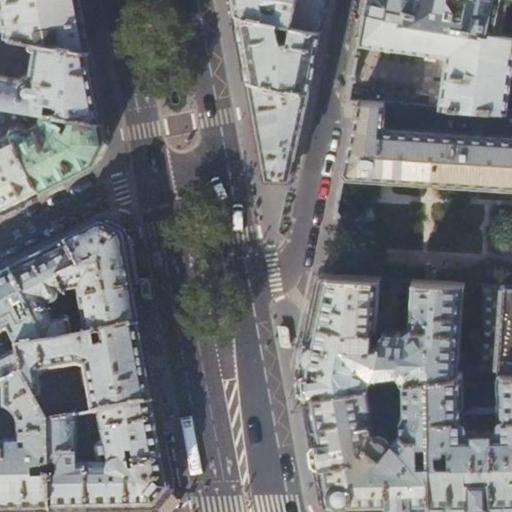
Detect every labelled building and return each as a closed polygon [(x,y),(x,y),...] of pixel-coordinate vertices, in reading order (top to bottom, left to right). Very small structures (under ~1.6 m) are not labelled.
[(0,0),(0,33),(37,40),(91,48),(87,26),(82,0),(0,0)] [(234,0),(236,10),(291,21),(296,0),(234,0)] [(296,0),(291,21),(323,27),(328,0),(296,0)] [(492,30),(511,34),(511,0),(367,0),(365,10),(491,33),(492,30)] [(323,27),(291,21),(236,10),(239,26),(244,52),(248,76),(310,88),(323,27)] [(511,70),(511,34),(492,30),(491,33),(365,10),(359,42),(447,54),(441,106),(506,110),(511,70)] [(0,99),(52,109),(71,113),(104,118),(97,81),(91,48),(37,40),(30,75),(24,75),(20,79),(0,74),(0,99)] [(301,128),(310,88),(248,76),(256,120),(266,176),(291,176),(292,172),(301,128)] [(67,126),(62,125),(63,119),(55,116),(52,109),(0,99),(0,104),(42,189),(64,178),(96,162),(107,138),(105,129),(104,118),(71,113),(67,126)] [(511,136),(384,128),(386,102),(359,100),(358,103),(351,135),(344,170),(347,174),(511,184),(511,136)] [(42,189),(0,104),(0,209),(15,202),(42,189)] [(83,234),(66,243),(77,267),(60,277),(64,294),(78,292),(83,317),(69,319),(73,339),(141,326),(132,278),(125,235),(102,225),(83,234)] [(35,258),(10,271),(47,344),(73,339),(69,319),(55,321),(48,306),(51,306),(54,305),(56,304),(58,300),(58,295),(64,294),(60,277),(77,267),(66,243),(35,258)] [(0,275),(0,335),(0,336),(8,332),(18,349),(47,344),(10,271),(0,275)] [(427,375),(458,371),(465,281),(414,278),(410,324),(402,330),(391,329),(384,332),(378,325),(381,276),(331,273),(321,273),(301,367),(303,379),(305,393),(369,383),(379,382),(393,380),(403,378),(427,375)] [(511,284),(484,282),(478,368),(498,370),(511,370),(511,284)] [(141,326),(73,339),(47,344),(18,349),(23,377),(35,400),(37,399),(40,395),(41,390),(39,379),(44,373),(75,367),(82,369),(87,392),(88,392),(92,414),(155,403),(148,364),(141,326)] [(18,349),(9,351),(12,356),(0,361),(0,335),(0,336),(0,335),(0,388),(23,377),(18,349)] [(511,503),(511,370),(498,370),(499,399),(490,400),(490,405),(500,412),(500,416),(498,421),(497,424),(497,427),(467,427),(467,424),(464,419),(463,414),(472,406),(472,400),(463,400),(463,370),(458,371),(427,375),(430,505),(482,504),(511,503)] [(430,505),(427,375),(403,378),(404,408),(401,418),(402,430),(393,437),(393,435),(390,432),(386,429),(382,428),(376,428),(369,383),(305,393),(314,443),(323,493),(340,507),(352,507),(376,506),(388,506),(430,505)] [(49,511),(48,422),(35,400),(23,377),(0,388),(0,511),(49,511)] [(395,389),(393,380),(379,382),(381,392),(395,389)] [(155,403),(92,414),(91,414),(94,434),(101,433),(104,447),(100,448),(101,456),(106,456),(107,463),(80,464),(77,417),(48,422),(49,511),(87,511),(97,511),(128,511),(155,511),(171,491),(169,479),(164,451),(162,439),(155,403)] [(176,477),(169,438),(162,439),(164,451),(169,479),(176,477)]
